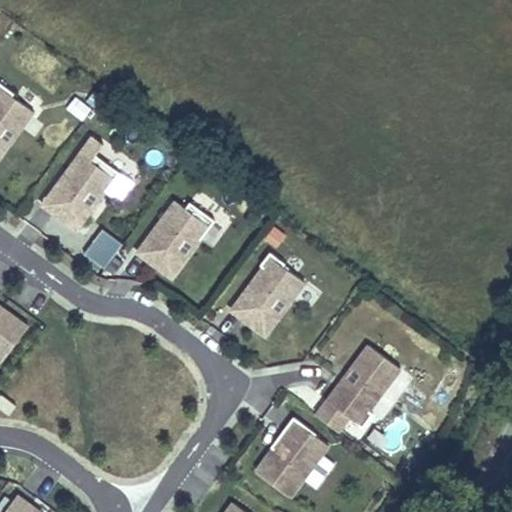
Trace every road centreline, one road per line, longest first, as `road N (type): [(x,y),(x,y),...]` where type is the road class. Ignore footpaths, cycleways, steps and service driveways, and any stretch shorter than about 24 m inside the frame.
road 1 (residential): [(0,240),(67,288),(141,314),(220,372),(226,403),(158,495),(135,511)]
road 2 (residential): [(0,446),(40,452),(117,511)]
